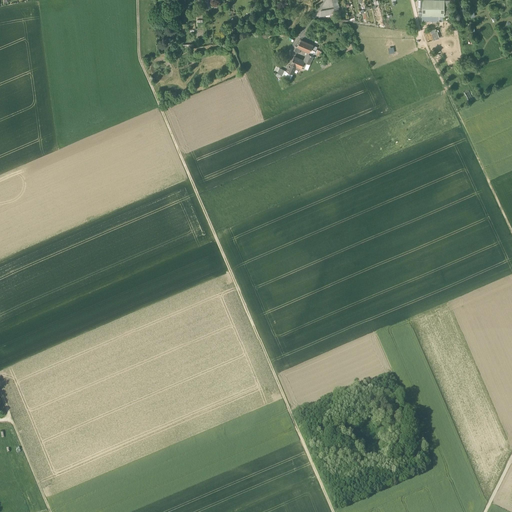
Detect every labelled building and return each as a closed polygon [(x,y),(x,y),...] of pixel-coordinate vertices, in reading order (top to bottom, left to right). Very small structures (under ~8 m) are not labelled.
[(444,0),(422,0),(422,6),(422,12),(422,15),(444,15),(444,5),(444,0)] [(436,28),(429,30),(432,40),(439,38),(436,28)] [(301,49),(308,53),(311,49),(313,45),(301,40),(296,46),(301,49)] [(313,56),(308,53),(304,61),(309,64),(313,56)] [(294,57),(291,63),(301,68),(303,69),(304,68),(307,70),(310,64),(309,64),(304,61),(294,57)] [(301,68),(291,63),(290,65),(289,65),(285,74),(291,77),(296,68),(300,70),(301,68)]
